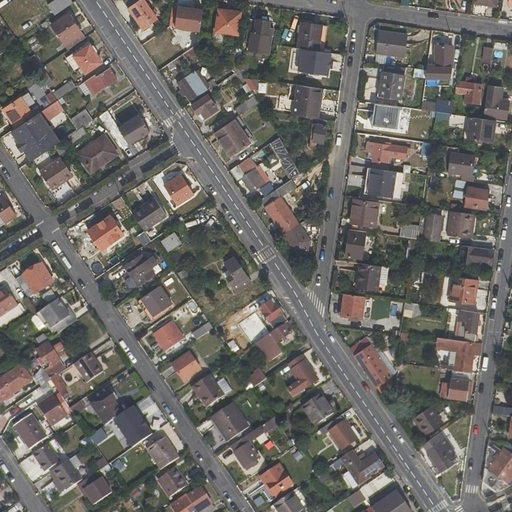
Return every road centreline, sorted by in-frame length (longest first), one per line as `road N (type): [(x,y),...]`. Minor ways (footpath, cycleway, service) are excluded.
road 1 (residential): [(47,226),(239,511)]
road 2 (residential): [(358,9),(314,328)]
road 3 (residential): [(511,213),(472,487),(456,511)]
road 4 (residential): [(190,139),(314,328)]
road 5 (residential): [(314,328),(438,511)]
road 6 (residential): [(94,0),(190,139)]
road 7 (residential): [(190,139),(47,226)]
road 8 (residential): [(358,9),(511,31)]
